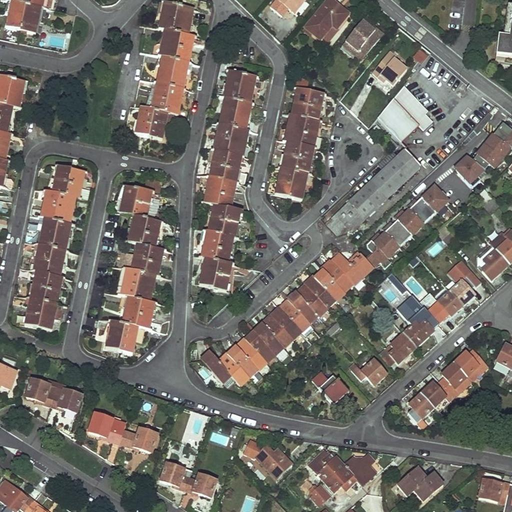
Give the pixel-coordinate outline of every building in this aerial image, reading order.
[(30,0),(29,8),(41,10),(50,11),(52,0),(30,0)] [(278,0),(272,9),(284,18),(290,10),(291,12),(300,0),(278,0)] [(306,0),(300,0),(291,12),(296,15),(307,1),(306,0)] [(326,2),(303,32),(310,37),(318,43),(329,29),(334,33),(346,18),(326,2)] [(9,11),(6,31),(19,33),(25,7),(15,5),(8,4),(6,11),(9,11)] [(164,12),(160,32),(165,32),(174,34),(179,7),(162,4),(160,12),(164,12)] [(25,7),(19,33),(33,36),(37,17),(41,18),(41,10),(29,8),(25,7)] [(179,7),(174,34),(182,36),(188,37),(192,17),(196,18),(196,11),(179,7)] [(511,10),(507,10),(503,40),(497,39),(494,62),(511,64),(511,10)] [(371,36),(377,41),(381,38),(362,22),(360,24),(373,35),(371,36)] [(356,55),(358,52),(365,57),(377,41),(371,36),(373,35),(360,24),(343,45),(356,55)] [(329,29),(318,43),(324,48),(335,34),(334,33),(329,29)] [(166,40),(163,59),(177,62),(182,36),(174,34),(165,32),(163,39),(166,40)] [(310,37),(303,32),(301,34),(308,40),(310,37)] [(67,48),(68,34),(47,33),(46,47),(67,48)] [(182,36),(177,62),(190,65),(196,38),(188,37),(182,36)] [(359,64),(365,57),(358,52),(356,55),(343,45),(340,49),(359,64)] [(419,65),(427,57),(419,50),(411,58),(419,65)] [(388,54),(370,74),(376,80),(378,77),(384,82),(391,88),(405,72),(392,61),(394,59),(388,54)] [(161,67),(158,85),(171,88),(177,62),(163,59),(160,59),(158,66),(161,67)] [(177,62),(171,88),(185,91),(189,72),(193,74),(193,65),(190,65),(177,62)] [(97,65),(90,72),(98,79),(104,71),(97,65)] [(239,102),(244,76),(230,73),(227,91),(220,90),(218,96),(225,97),(225,99),(239,102)] [(244,76),(239,102),(252,105),(256,85),(261,86),(261,79),(244,76)] [(0,107),(6,108),(11,82),(0,79),(0,107)] [(11,82),(6,108),(13,110),(20,111),(23,92),(27,93),(27,85),(11,82)] [(166,115),(171,88),(158,85),(154,85),(152,91),(146,111),(155,113),(166,115)] [(171,88),(166,115),(172,116),(179,118),(183,99),(188,100),(188,92),(185,91),(171,88)] [(404,88),(377,120),(401,146),(419,129),(423,134),(433,124),(425,116),(428,114),(404,88)] [(297,90),(292,116),(305,119),(310,93),(297,90)] [(310,93),(305,119),(306,119),(318,122),(320,111),(326,112),(326,102),(323,102),(324,96),(310,93)] [(224,107),(220,126),(233,129),(239,102),(225,99),(223,99),(220,106),(224,107)] [(239,102),(233,129),(248,132),(251,112),(256,113),(256,106),(252,105),(239,102)] [(0,107),(0,134),(7,136),(10,126),(14,127),(15,117),(11,117),(13,110),(6,108),(0,107)] [(142,110),(136,136),(150,139),(155,113),(146,111),(142,110)] [(155,113),(150,139),(164,142),(168,123),(172,124),(172,116),(166,115),(155,113)] [(290,124),(287,143),(301,146),(306,119),(305,119),(292,116),(289,116),(287,123),(290,124)] [(306,119),(301,146),(314,148),(320,122),(318,122),(306,119)] [(511,131),(502,124),(493,135),(503,144),(511,132),(511,131)] [(220,126),(214,152),(215,152),(228,155),(233,129),(220,126)] [(233,129),(228,155),(230,155),(242,157),(246,139),(250,140),(250,132),(248,132),(233,129)] [(511,132),(503,144),(511,150),(511,151),(511,132)] [(0,134),(0,162),(5,163),(10,137),(7,136),(0,134)] [(493,135),(491,134),(475,155),(476,156),(488,166),(494,171),(511,150),(503,144),(493,135)] [(287,143),(282,169),(294,172),(296,172),(301,146),(287,143)] [(301,146),(296,172),(309,175),(311,164),(316,165),(316,155),(313,155),(314,148),(301,146)] [(211,158),(208,167),(212,168),(210,178),(224,181),(230,155),(228,155),(215,152),(214,158),(211,158)] [(365,222),(421,170),(404,152),(324,225),(337,239),(347,230),(350,233),(364,221),(365,222)] [(230,155),(224,181),(238,184),(243,158),(242,157),(230,155)] [(488,166),(476,156),(472,162),(484,171),(488,166)] [(466,157),(453,169),(469,187),(485,172),(484,171),(472,162),(466,157)] [(4,181),(7,164),(5,163),(0,162),(0,189),(11,192),(12,185),(11,182),(4,181)] [(53,174),(50,183),(54,184),(52,194),(59,195),(66,197),(71,171),(58,168),(57,174),(53,174)] [(280,169),(275,195),(288,198),(294,172),(282,169),(280,169)] [(71,171),(66,197),(75,199),(79,200),(84,173),(71,171)] [(294,172),(288,198),(302,201),(306,182),(310,183),(311,176),(309,175),(296,172),(294,172)] [(208,186),(204,205),(213,207),(219,208),(224,181),(210,178),(207,178),(205,185),(208,186)] [(158,195),(160,183),(146,180),(144,192),(152,194),(158,195)] [(224,181),(219,208),(227,210),(232,211),(238,184),(224,181)] [(449,202),(434,185),(420,198),(421,199),(435,214),(436,215),(449,202)] [(124,195),(120,215),(121,215),(131,217),(133,218),(139,191),(123,188),(120,195),(124,195)] [(155,200),(151,200),(152,194),(144,192),(139,191),(133,218),(147,220),(153,222),(155,211),(155,200)] [(489,214),(498,205),(484,191),(475,200),(489,214)] [(46,193),(41,219),(54,222),(59,195),(52,194),(46,193)] [(59,195),(54,222),(58,223),(68,225),(71,206),(76,207),(75,199),(66,197),(59,195)] [(435,214),(421,199),(409,210),(423,226),(435,214)] [(511,219),(511,201),(511,200),(502,209),(511,219)] [(208,212),(205,221),(210,222),(208,233),(219,235),(222,235),(227,210),(219,208),(213,207),(212,212),(208,212)] [(409,210),(408,209),(396,221),(396,222),(411,237),(411,238),(424,226),(423,226),(409,210)] [(227,210),(222,235),(233,237),(235,238),(240,212),(232,211),(227,210)] [(132,225),(129,243),(137,245),(143,246),(147,220),(133,218),(131,217),(128,225),(132,225)] [(43,227),(38,247),(52,249),(58,223),(54,222),(41,219),(40,219),(39,227),(43,227)] [(147,220),(143,246),(150,248),(156,249),(158,239),(164,240),(164,231),(160,230),(161,223),(153,222),(147,220)] [(411,237),(396,222),(384,233),(399,248),(411,237)] [(58,223),(52,249),(66,252),(70,233),(74,234),(74,226),(68,225),(58,223)] [(447,247),(455,239),(444,226),(435,234),(447,247)] [(508,266),(511,262),(511,235),(508,231),(503,236),(501,234),(489,245),(490,246),(508,266)] [(204,239),(199,259),(213,262),(219,235),(208,233),(203,232),(200,238),(204,239)] [(384,233),(384,232),(372,243),(387,260),(399,249),(399,248),(384,233)] [(219,235),(213,262),(217,262),(227,264),(229,254),(235,255),(235,245),(231,245),(233,237),(222,235),(219,235)] [(379,272),(383,268),(384,269),(391,264),(387,260),(372,243),(370,242),(366,246),(366,250),(370,254),(364,260),(373,270),(376,268),(379,272)] [(137,245),(131,272),(140,273),(145,275),(150,248),(143,246),(137,245)] [(490,246),(478,256),(477,266),(490,282),(508,266),(490,246)] [(33,252),(30,261),(35,262),(34,272),(36,273),(47,275),(52,249),(38,247),(37,253),(33,252)] [(150,248),(145,275),(156,277),(159,277),(164,251),(156,249),(150,248)] [(52,249),(47,275),(49,276),(61,278),(65,259),(68,260),(69,252),(66,252),(52,249)] [(354,288),(362,280),(348,265),(338,254),(329,262),(353,288),(354,288)] [(362,280),(373,270),(364,260),(359,255),(348,265),(362,280)] [(202,267),(199,286),(212,289),(217,262),(213,262),(199,259),(198,266),(202,267)] [(344,295),(353,288),(329,262),(328,261),(320,269),(321,270),(344,295)] [(217,262),(212,289),(225,291),(228,281),(233,282),(233,272),(230,272),(232,265),(227,264),(217,262)] [(462,309),(476,297),(470,291),(473,288),(475,289),(481,284),(461,262),(447,274),(456,285),(448,293),(462,309)] [(121,276),(118,285),(123,286),(121,297),(125,298),(134,300),(140,273),(131,272),(126,270),(125,277),(121,276)] [(345,296),(344,295),(321,270),(312,278),(335,303),(336,304),(345,296)] [(36,273),(31,299),(44,302),(49,276),(47,275),(36,273)] [(140,273),(134,300),(141,301),(148,303),(152,283),(156,284),(156,277),(145,275),(140,273)] [(49,276),(44,302),(58,305),(64,278),(61,278),(49,276)] [(327,311),(335,303),(312,278),(311,277),(302,285),(303,286),(327,311)] [(328,312),(327,311),(303,286),(295,293),(318,318),(319,320),(328,312)] [(309,326),(318,318),(295,293),(294,293),(286,300),(309,326)] [(450,320),(462,309),(448,293),(435,304),(432,300),(428,304),(443,322),(448,318),(450,320)] [(126,306),(122,325),(124,325),(135,327),(141,301),(134,300),(125,298),(122,305),(126,306)] [(31,299),(25,326),(38,329),(44,302),(31,299)] [(309,326),(286,300),(277,308),(302,335),(310,327),(309,326)] [(141,301),(135,327),(141,329),(149,330),(155,304),(148,303),(141,301)] [(44,302),(38,329),(52,331),(55,313),(59,314),(59,305),(58,305),(44,302)] [(427,328),(434,322),(421,307),(414,313),(423,324),(427,328)] [(293,342),(302,335),(277,308),(269,316),(293,342)] [(284,350),(293,342),(269,316),(260,324),(284,350)] [(110,329),(106,349),(119,351),(124,325),(122,325),(108,322),(105,328),(110,329)] [(284,350),(260,324),(251,332),(275,358),(280,363),(288,355),(284,350)] [(326,339),(340,328),(336,324),(323,335),(326,339)] [(414,349),(432,334),(427,328),(423,324),(418,328),(414,325),(402,336),(414,349)] [(124,325),(119,351),(133,354),(136,335),(140,336),(141,329),(135,327),(124,325)] [(267,366),(275,358),(251,332),(243,340),(267,366)] [(414,349),(402,336),(378,357),(387,367),(393,362),(397,365),(414,349)] [(259,373),(267,366),(243,340),(242,339),(234,347),(259,373)] [(259,373),(234,347),(225,355),(249,381),(250,380),(255,385),(263,378),(259,373)] [(511,379),(511,351),(504,347),(496,364),(509,371),(507,376),(511,379)] [(222,386),(231,378),(216,362),(207,353),(198,361),(222,386)] [(475,379),(486,369),(472,353),(467,357),(465,356),(453,366),(471,385),(476,381),(475,379)] [(241,389),(249,381),(225,355),(224,354),(216,362),(231,378),(241,389)] [(384,376),(372,362),(360,373),(352,365),(348,369),(359,382),(364,378),(373,387),(384,376)] [(465,391),(471,385),(453,366),(442,376),(443,378),(438,383),(453,399),(454,400),(464,390),(465,391)] [(0,386),(10,390),(16,373),(0,367),(0,386)] [(348,396),(333,378),(327,383),(320,375),(311,383),(333,409),(348,396)] [(50,409),(55,396),(46,393),(48,387),(31,381),(25,398),(41,403),(41,405),(50,409)] [(447,404),(453,399),(438,383),(433,387),(431,386),(419,397),(432,410),(443,401),(447,404)] [(55,396),(56,390),(48,387),(46,393),(55,396)] [(75,415),(81,398),(63,392),(61,398),(55,396),(50,409),(57,411),(58,409),(75,415)] [(421,421),(432,410),(419,397),(408,407),(415,415),(411,420),(420,429),(424,425),(421,421)] [(119,446),(123,433),(111,427),(112,421),(95,415),(88,433),(105,439),(104,441),(119,446)] [(151,455),(157,437),(139,431),(137,438),(123,433),(119,446),(133,451),(134,449),(151,455)] [(211,432),(209,441),(227,445),(229,436),(211,432)] [(276,481),(291,466),(277,452),(272,456),(266,449),(256,459),(276,481)] [(352,459),(346,464),(345,462),(341,465),(332,455),(325,452),(308,466),(332,494),(340,488),(351,478),(356,483),(360,488),(374,476),(362,460),(353,460),(352,459)] [(362,460),(374,476),(381,471),(372,460),(362,460)] [(188,479),(190,474),(166,465),(161,481),(176,487),(176,490),(184,492),(188,479)] [(417,470),(397,487),(407,498),(413,492),(423,504),(443,487),(433,475),(426,481),(417,470)] [(210,499),(216,483),(198,477),(196,482),(188,479),(184,492),(193,495),(194,493),(210,499)] [(356,483),(351,478),(340,488),(344,493),(356,483)] [(506,499),(509,486),(500,484),(499,486),(482,482),(479,499),(497,503),(498,498),(506,499)] [(0,499),(15,511),(24,511),(32,503),(21,494),(20,494),(5,483),(0,489),(0,499)] [(329,498),(319,487),(311,494),(312,495),(308,498),(317,508),(329,498)] [(43,511),(32,503),(24,511),(43,511)]
